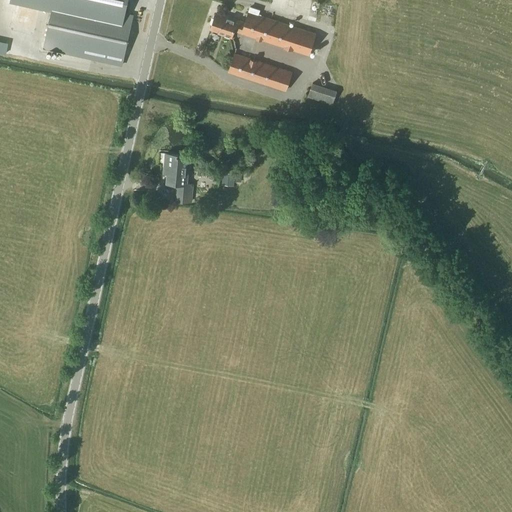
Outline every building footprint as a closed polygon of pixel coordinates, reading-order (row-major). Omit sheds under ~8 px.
[(53,0),(43,47),(104,61),(122,65),(133,15),(115,11),(65,0),(53,0)] [(245,23),(242,32),(309,54),(315,34),(258,15),(260,10),(250,7),(245,23)] [(216,15),(211,29),(219,32),(219,33),(232,37),(234,30),(242,32),(245,23),(225,16),(225,18),(216,15)] [(229,72),(286,90),(292,72),(235,53),(229,72)] [(187,156),(177,155),(167,154),(166,165),(168,165),(167,183),(177,184),(176,201),(190,202),(192,185),(186,184),(187,171),(185,171),(187,156)] [(223,173),(222,181),(234,183),(235,174),(223,173)]
